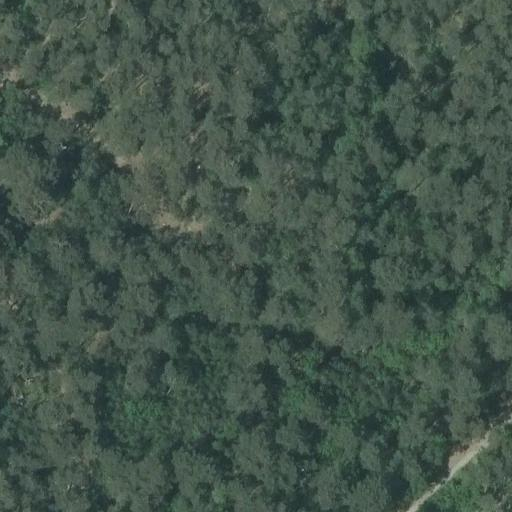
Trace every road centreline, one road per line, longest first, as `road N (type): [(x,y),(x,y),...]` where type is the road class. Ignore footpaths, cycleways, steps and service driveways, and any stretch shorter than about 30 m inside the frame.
road 1 (unknown): [(317,0),(511,168)]
road 2 (track): [(511,416),(417,511)]
